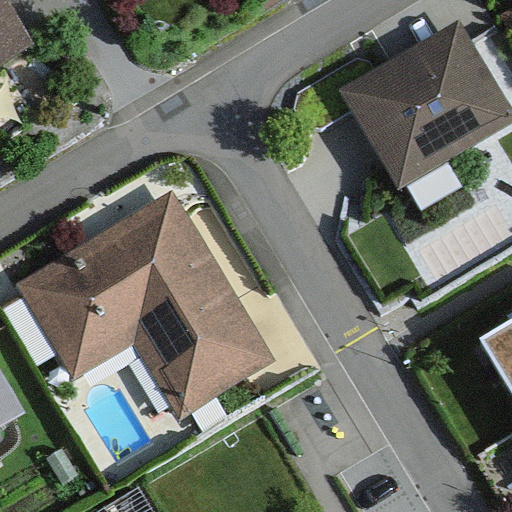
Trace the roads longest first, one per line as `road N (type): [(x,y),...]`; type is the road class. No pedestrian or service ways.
road 1 (residential): [(462,511),(206,95)]
road 2 (residential): [(0,221),(206,95)]
road 3 (residential): [(206,95),(364,0)]
